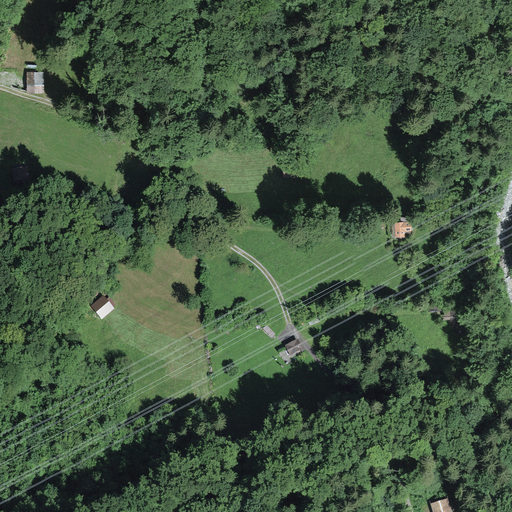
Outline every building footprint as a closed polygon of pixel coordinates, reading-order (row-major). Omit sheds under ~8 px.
[(29,74),(29,91),(41,91),(41,74),(29,74)] [(285,165),(285,175),(296,175),(297,165),(285,165)] [(16,180),(17,183),(28,182),(27,169),(15,170),(16,180)] [(396,223),(397,235),(404,235),(403,230),(410,229),(409,223),(396,223)] [(99,295),(90,302),(101,317),(115,305),(104,294),(101,296),(99,295)] [(446,310),(447,316),(452,316),(452,321),(463,321),(462,309),(446,310)] [(264,330),(272,337),(274,335),(266,327),(264,330)] [(296,342),(288,347),(291,353),(300,349),(296,342)] [(436,511),(447,511),(445,503),(435,506),(436,511)]
